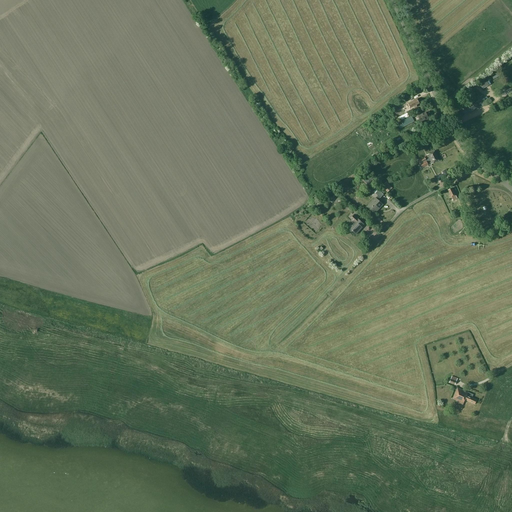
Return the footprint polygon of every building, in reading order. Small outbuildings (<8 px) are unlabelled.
[(483,91),(492,87),(489,80),(479,84),(483,91)] [(485,94),(477,85),(470,90),(476,97),(474,99),(466,102),(468,105),(460,108),(463,115),(478,108),(475,102),(478,99),(478,100),(485,94)] [(408,103),(410,108),(413,106),(414,108),(417,107),(416,105),(419,103),(417,98),(408,103)] [(415,117),(416,121),(419,119),(420,121),(428,118),(425,112),(417,116),(415,117)] [(414,120),(413,119),(414,119),(412,115),(397,123),(399,127),(404,124),(404,125),(414,120)] [(402,140),(405,145),(417,139),(415,134),(402,140)] [(437,156),(434,151),(429,154),(427,155),(428,157),(425,158),(424,157),(418,160),(420,164),(437,156)] [(422,168),(428,165),(428,164),(430,162),(431,164),(433,163),(439,160),(437,156),(420,164),(422,168)] [(382,186),(387,192),(392,188),(387,182),(382,186)] [(452,188),(448,190),(453,201),(457,199),(452,188)] [(378,200),(383,194),(378,190),(375,193),(378,195),(367,207),(375,214),(383,205),(378,200)] [(338,195),(332,191),(326,197),(332,202),(338,195)] [(360,230),(359,229),(364,224),(357,218),(358,218),(354,214),(351,218),(355,222),(349,228),(356,234),(360,230)] [(457,379),(452,377),(449,383),(455,385),(457,379)] [(462,405),(464,400),(475,404),(476,400),(472,398),(473,395),(457,388),(452,399),(458,401),(457,403),(462,405)]
